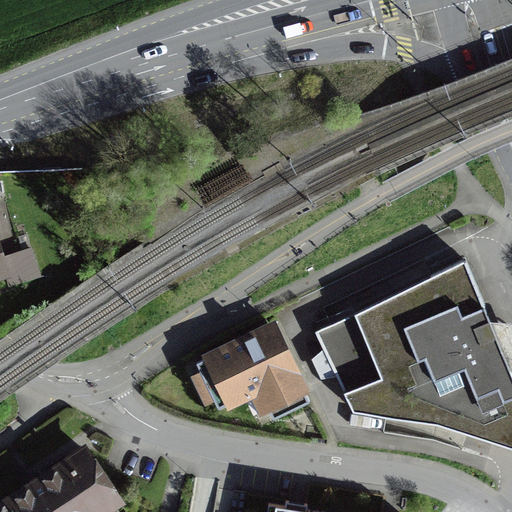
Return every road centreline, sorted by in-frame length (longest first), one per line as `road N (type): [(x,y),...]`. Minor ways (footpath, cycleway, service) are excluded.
road 1 (residential): [(0,358),(45,378),(101,376),(131,416),(219,450),(414,482),(486,511)]
road 2 (primary): [(327,0),(0,105)]
